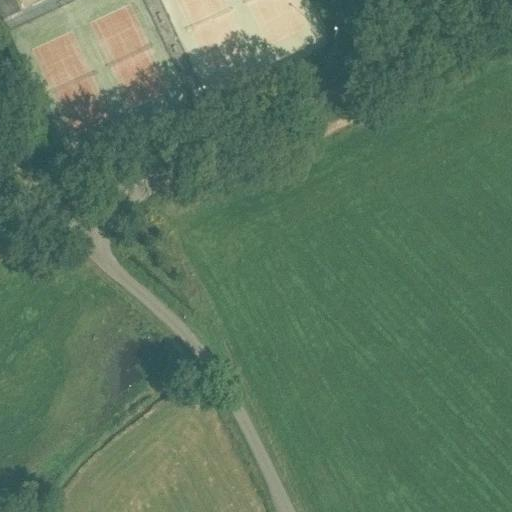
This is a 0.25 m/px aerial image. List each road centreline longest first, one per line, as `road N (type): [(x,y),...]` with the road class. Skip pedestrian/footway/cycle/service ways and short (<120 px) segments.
road 1 (unclassified): [(75,232),(186,164),(511,9)]
road 2 (unclassified): [(287,511),(212,361),(75,232)]
road 3 (unclassified): [(75,232),(0,121)]
